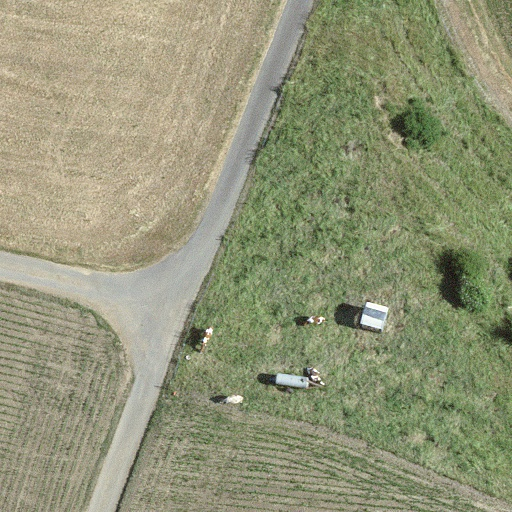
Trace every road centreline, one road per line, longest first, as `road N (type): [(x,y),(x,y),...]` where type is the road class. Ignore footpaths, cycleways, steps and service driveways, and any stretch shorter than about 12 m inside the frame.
road 1 (track): [(102,511),(300,0)]
road 2 (track): [(0,269),(176,308)]
road 3 (track): [(511,111),(481,69),(451,0)]
